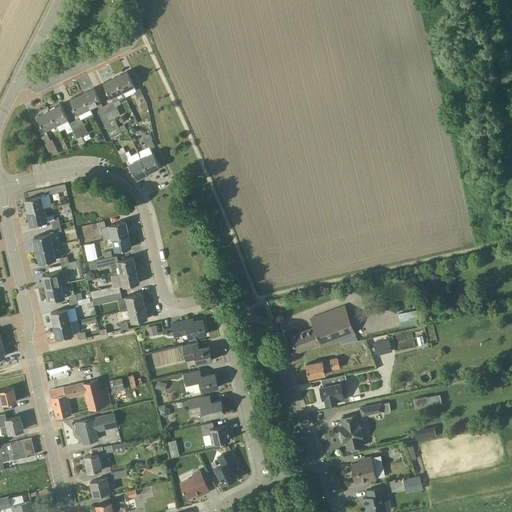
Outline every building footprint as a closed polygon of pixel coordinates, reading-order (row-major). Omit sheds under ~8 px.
[(127,71),(115,77),(123,92),(135,86),(127,71)] [(112,97),(114,101),(114,102),(125,97),(123,92),(115,77),(103,83),(111,97),(112,97)] [(82,93),(90,108),(101,102),(94,87),(82,93)] [(143,95),(140,88),(134,91),(137,98),(143,95)] [(70,99),(78,114),(90,108),(82,93),(70,99)] [(114,102),(114,101),(108,104),(114,117),(115,118),(121,115),(114,102)] [(49,110),(56,124),(68,119),(61,104),(49,110)] [(114,117),(108,104),(102,106),(109,119),(114,117)] [(45,130),(56,124),(49,110),(37,116),(45,130)] [(81,117),(75,120),(78,127),(84,124),(81,117)] [(78,127),(75,120),(69,123),(73,129),(78,127)] [(88,133),(84,124),(78,127),(83,135),(88,133)] [(78,127),(73,129),(77,138),(83,135),(78,127)] [(155,146),(152,141),(152,140),(153,139),(150,133),(142,137),(149,150),(155,146)] [(41,137),(51,156),(59,153),(52,139),(50,140),(47,134),(41,137)] [(141,158),(149,173),(161,167),(153,152),(141,158)] [(141,158),(130,163),(129,164),(137,179),(149,173),(141,158)] [(28,212),(44,208),(52,207),(49,194),(67,190),(65,184),(44,188),(45,194),(25,199),(28,212)] [(47,221),(44,208),(28,212),(31,225),(47,221)] [(51,220),(52,227),(60,225),(59,218),(51,220)] [(104,240),(112,238),(129,234),(126,221),(105,226),(104,221),(97,222),(98,229),(101,228),(104,240)] [(62,231),(60,225),(52,227),(54,233),(62,231)] [(34,237),(37,250),(53,246),(50,233),(34,237)] [(132,247),(129,234),(112,238),(115,251),(132,247)] [(53,246),(37,250),(40,263),(56,259),(53,246)] [(134,257),(118,260),(117,255),(112,256),(105,258),(96,260),(96,261),(97,267),(98,267),(111,264),(113,275),(137,270),(134,257)] [(46,287),(62,284),(70,282),(67,269),(78,267),(79,274),(86,273),(84,265),(83,265),(81,259),(69,262),(61,264),(63,270),(43,274),(46,287)] [(92,299),(112,294),(121,292),(119,287),(123,286),(124,286),(140,283),(137,270),(113,275),(111,276),(113,285),(90,290),(92,299)] [(429,284),(434,287),(439,283),(439,277),(433,274),(428,278),(429,284)] [(62,284),(46,287),(49,300),(65,297),(62,284)] [(122,298),(121,292),(112,294),(114,300),(117,299),(122,298)] [(142,292),(126,296),(128,307),(129,309),(145,305),(142,292)] [(68,295),(70,302),(78,300),(76,293),(68,295)] [(79,306),(78,300),(70,302),(71,308),(79,306)] [(148,318),(145,305),(129,309),(132,322),(148,318)] [(314,342),(319,340),(321,346),(355,334),(345,306),(311,319),(314,327),(291,336),(297,352),(315,345),(314,342)] [(54,325),(70,321),(67,308),(51,312),(54,325)] [(417,310),(398,314),(400,327),(420,323),(417,310)] [(82,324),(96,321),(97,321),(96,316),(95,316),(81,319),(82,324)] [(172,323),(175,335),(182,333),(181,329),(186,327),(189,338),(207,334),(203,319),(194,321),(193,318),(185,320),(185,321),(173,324),(172,323)] [(70,321),(54,325),(57,338),(74,334),(70,321)] [(128,321),(120,323),(121,330),(129,328),(128,321)] [(149,337),(158,334),(156,325),(147,327),(149,337)] [(85,332),(85,331),(77,333),(79,339),(86,338),(85,332)] [(377,349),(391,346),(389,339),(375,343),(377,349)] [(196,342),(183,345),(186,360),(197,358),(198,363),(213,360),(209,346),(197,348),(196,342)] [(309,378),(326,374),(325,371),(340,367),(338,358),(323,361),(323,360),(306,364),(309,378)] [(200,369),(184,373),(186,385),(200,382),(202,391),(219,387),(215,372),(201,375),(200,369)] [(320,387),(321,388),(319,389),(321,397),(322,396),(323,398),(325,397),(327,404),(337,402),(337,401),(344,399),(343,394),(341,383),(347,382),(345,374),(322,379),(323,386),(320,387)] [(68,397),(87,392),(91,409),(113,404),(109,387),(102,389),(99,379),(66,387),(65,386),(50,389),(57,418),(72,414),(68,397)] [(164,391),(167,383),(157,380),(155,388),(164,391)] [(0,397),(1,397),(3,403),(3,404),(17,401),(13,387),(0,390),(0,397)] [(204,396),(188,400),(191,414),(203,411),(204,418),(223,414),(222,408),(223,408),(221,399),(206,403),(204,396)] [(427,396),(414,399),(416,409),(429,406),(427,397),(427,396)] [(389,401),(382,403),(383,411),(385,413),(390,412),(391,409),(389,401)] [(362,415),(383,411),(382,403),(360,407),(362,415)] [(164,405),(158,406),(159,411),(160,412),(160,414),(163,415),(165,417),(167,415),(170,414),(169,412),(170,409),(167,408),(164,405)] [(9,433),(24,430),(20,416),(7,419),(5,413),(0,414),(0,426),(8,425),(9,433)] [(114,413),(100,417),(92,419),(92,418),(76,422),(77,428),(80,428),(84,443),(98,439),(96,431),(117,426),(114,413)] [(346,441),(348,449),(363,446),(361,438),(363,438),(360,422),(358,423),(357,414),(341,418),(343,426),(340,426),(343,442),(346,441)] [(213,422),(200,424),(203,435),(211,434),(213,444),(224,442),(224,441),(230,439),(227,425),(214,427),(213,422)] [(414,431),(415,438),(434,433),(433,426),(414,431)] [(32,438),(0,445),(0,469),(5,469),(3,462),(35,454),(32,438)] [(406,443),(407,450),(414,448),(412,441),(406,443)] [(125,442),(111,445),(113,452),(126,450),(125,442)] [(105,455),(102,446),(91,449),(92,455),(84,456),(88,472),(102,469),(99,456),(105,455)] [(178,448),(170,450),(171,457),(179,455),(178,448)] [(230,450),(218,457),(222,464),(215,468),(221,479),(222,479),(224,483),(237,477),(231,465),(237,462),(230,450)] [(380,455),(371,457),(363,458),(364,461),(352,463),(356,481),(367,479),(368,480),(385,477),(380,455)] [(126,469),(111,472),(113,479),(128,476),(126,469)] [(208,488),(200,470),(193,474),(194,477),(181,483),(188,497),(208,488)] [(420,476),(417,476),(403,479),(404,486),(421,482),(420,476)] [(94,495),(110,492),(107,478),(91,481),(94,495)] [(138,497),(153,493),(151,485),(136,489),(138,497)] [(385,496),(382,487),(367,490),(369,497),(363,498),(364,505),(366,505),(367,511),(380,511),(385,511),(383,502),(382,497),(385,496)] [(136,489),(125,491),(127,499),(137,496),(136,489)] [(0,509),(11,507),(9,496),(0,497),(0,509)] [(121,508),(113,510),(111,501),(96,505),(97,511),(126,511),(130,511),(128,499),(120,501),(121,508)] [(34,511),(32,501),(13,506),(14,511),(34,511)]
